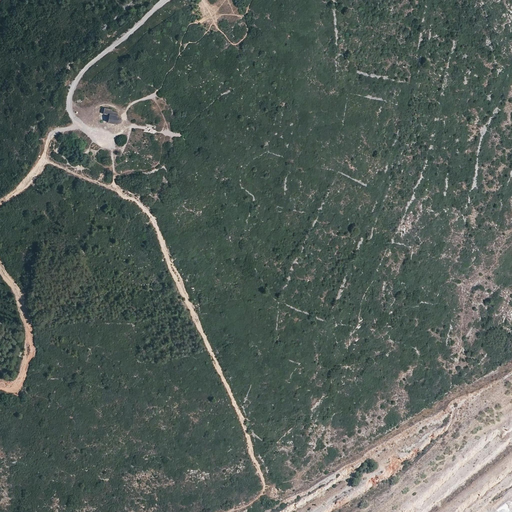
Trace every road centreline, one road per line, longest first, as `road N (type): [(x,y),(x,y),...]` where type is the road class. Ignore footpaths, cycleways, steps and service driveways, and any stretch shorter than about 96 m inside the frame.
road 1 (track): [(236,511),(268,497),(269,485),(153,215),(42,160)]
road 2 (unclassified): [(110,143),(76,124),(68,95),(90,62),(166,0)]
road 3 (track): [(0,386),(17,385),(29,339),(0,266)]
